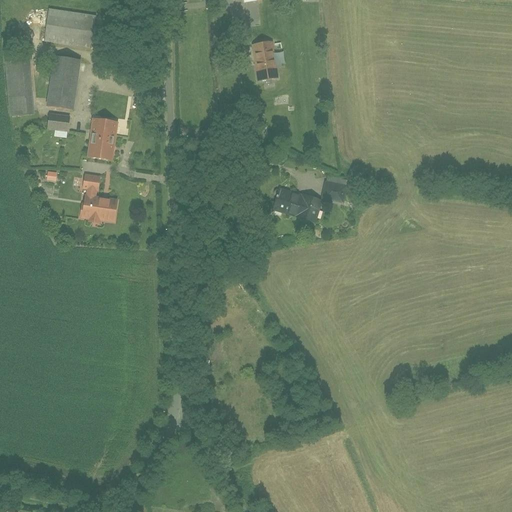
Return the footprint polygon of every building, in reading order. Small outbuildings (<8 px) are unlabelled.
[(99,16),(52,9),(47,41),(95,48),(99,16)] [(273,42),(253,45),(259,82),(280,78),(273,42)] [(83,61),(57,57),(49,105),(76,109),(83,61)] [(36,114),(31,62),(8,64),(13,116),(36,114)] [(240,119),(238,104),(224,105),(225,120),(240,119)] [(72,116),(52,114),(50,129),(70,131),(72,116)] [(119,122),(94,119),(89,158),(114,161),(119,122)] [(57,173),(50,172),(48,180),(56,181),(57,173)] [(101,177),(87,175),(85,189),(88,190),(99,191),(101,177)] [(349,181),(329,177),(325,199),(345,203),(349,181)] [(85,196),(82,218),(91,220),(90,223),(103,225),(103,221),(117,223),(120,201),(98,198),(99,191),(88,190),(87,196),(85,196)] [(304,199),(279,192),(274,210),(297,217),(297,218),(314,224),(320,202),(304,197),(304,199)] [(211,374),(210,361),(197,362),(198,375),(211,374)]
